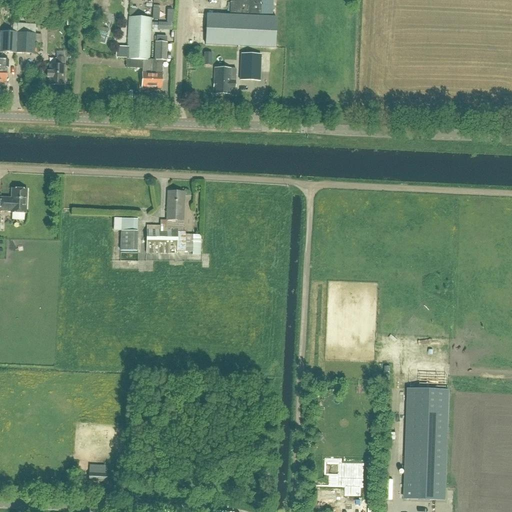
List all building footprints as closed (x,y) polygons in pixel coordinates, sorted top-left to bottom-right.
[(230,0),(229,16),(205,15),(204,45),(270,48),(274,48),(276,16),(271,16),(271,17),(260,17),(260,0),(230,0)] [(152,67),(152,61),(149,61),(151,19),(128,18),(126,60),(142,61),(142,74),(141,74),(141,89),(151,89),(152,67)] [(12,24),(12,34),(17,34),(16,54),(34,55),(35,25),(12,24)] [(160,33),(166,33),(166,24),(155,24),(155,33),(160,33)] [(17,34),(12,34),(0,33),(0,44),(0,53),(16,54),(17,34)] [(154,61),(152,61),(152,67),(151,89),(161,90),(161,74),(162,61),(166,61),(166,44),(155,43),(154,61)] [(241,55),(239,81),(259,82),(261,56),(241,55)] [(49,85),(63,86),(64,66),(64,59),(57,58),(57,66),(50,66),(49,85)] [(235,82),(231,82),(231,70),(214,69),(213,95),(230,96),(230,90),(234,91),(235,82)] [(25,214),(26,190),(11,190),(11,199),(0,198),(0,211),(10,212),(10,213),(25,214)] [(183,221),(184,193),(167,192),(166,220),(183,221)] [(138,220),(121,220),(120,251),(137,252),(138,220)] [(184,252),(192,253),(192,255),(200,255),(200,235),(185,235),(185,232),(177,232),(177,230),(166,230),(166,227),(146,226),(146,254),(176,255),(176,254),(183,254),(184,252)] [(408,390),(405,500),(445,501),(448,391),(408,390)] [(345,488),(345,496),(360,497),(360,488),(363,488),(364,465),(342,464),(342,460),(326,459),(325,475),(329,475),(329,487),(345,488)] [(105,482),(105,474),(88,473),(88,481),(105,482)]
